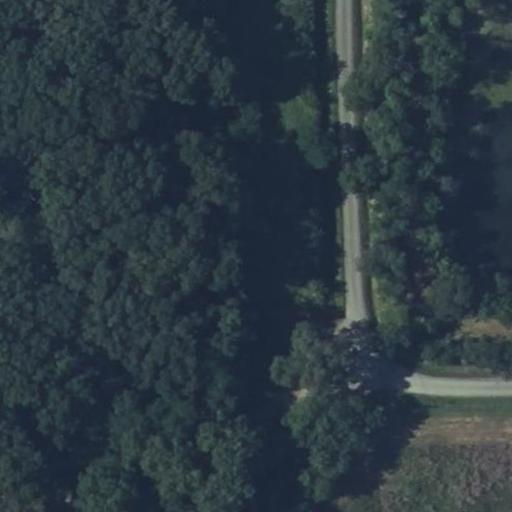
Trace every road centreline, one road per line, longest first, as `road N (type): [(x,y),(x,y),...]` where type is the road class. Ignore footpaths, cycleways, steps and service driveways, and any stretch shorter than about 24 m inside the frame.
road 1 (unclassified): [(511,386),(359,372),(360,0)]
road 2 (track): [(359,370),(314,366),(77,493),(0,481)]
